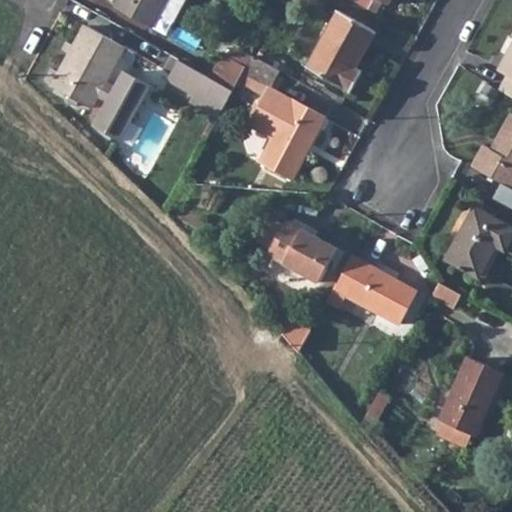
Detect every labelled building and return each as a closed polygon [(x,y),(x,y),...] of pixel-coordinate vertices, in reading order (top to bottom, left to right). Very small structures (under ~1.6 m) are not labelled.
[(153,28),(161,14),(168,0),(118,0),(115,7),(153,28)] [(173,21),(184,0),(168,0),(161,14),(173,21)] [(357,68),(377,32),(340,10),(308,68),(352,92),(363,71),(357,68)] [(88,26),(61,73),(52,68),(46,80),(53,87),(91,108),(99,95),(110,101),(96,127),(121,141),(151,85),(126,71),(117,89),(105,82),(125,46),(88,26)] [(235,48),(230,57),(248,67),(253,58),(235,48)] [(508,76),(501,89),(511,95),(511,49),(500,71),(508,76)] [(211,78),(234,91),(240,81),(246,71),(248,67),(230,57),(224,53),(211,78)] [(253,58),(248,67),(246,71),(270,85),(272,86),(281,71),(254,55),(253,58)] [(234,91),(211,78),(180,60),(168,80),(195,96),(223,111),(234,91)] [(265,95),(270,85),(246,71),(240,81),(265,95)] [(277,91),(270,87),(261,104),(268,108),(277,91)] [(261,104),(250,124),(275,137),(262,161),(294,178),(327,118),(277,91),(268,108),(261,104)] [(223,111),(195,96),(192,101),(219,117),(223,111)] [(511,113),(492,149),(485,145),(473,166),(511,187),(511,113)] [(511,188),(506,185),(498,198),(511,205),(511,188)] [(511,237),(511,225),(476,206),(448,259),(480,277),(497,244),(506,249),(511,237)] [(272,218),(259,242),(272,249),(285,225),(272,218)] [(288,220),(285,225),(272,249),(269,254),(320,282),(339,249),(288,220)] [(418,293),(353,256),(335,289),(346,296),(399,325),(418,293)] [(463,294),(441,282),(433,296),(455,308),(463,294)] [(335,289),(328,301),(340,308),(346,296),(335,289)] [(442,419),(446,420),(473,433),(477,434),(505,374),(470,358),(442,419)] [(467,446),(473,433),(446,420),(440,434),(467,446)]
